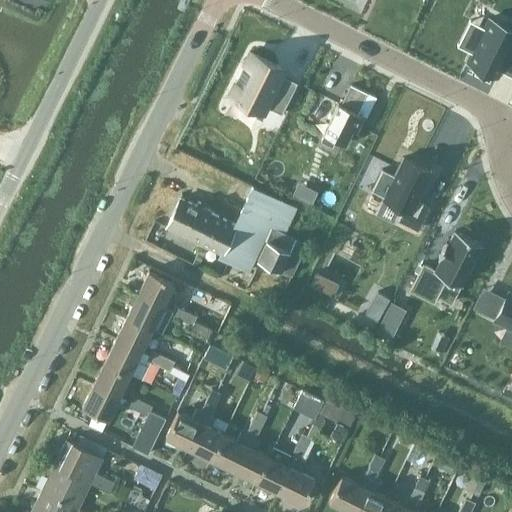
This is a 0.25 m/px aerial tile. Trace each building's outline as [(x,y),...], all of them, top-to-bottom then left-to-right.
[(470,52),(466,61),(496,76),(499,71),(509,49),(511,50),(511,26),(510,30),(488,18),(483,27),(470,52)] [(282,75),(285,69),(249,51),(228,94),(263,112),(266,107),(281,114),(296,82),(282,75)] [(344,143),(351,129),(355,130),(363,115),(366,116),(375,97),(350,84),(340,103),(338,102),(323,132),(324,133),(320,141),(332,147),(335,139),(344,143)] [(381,170),(370,193),(382,198),(383,199),(376,213),(393,222),(395,218),(417,229),(428,207),(417,201),(431,172),(403,157),(393,176),(381,170)] [(179,197),(165,226),(220,252),(219,255),(248,269),(254,258),(256,259),(280,271),(291,276),(306,243),(291,236),(285,233),(295,210),(281,203),(282,201),(281,201),(252,186),(234,223),(179,197)] [(309,188),(303,199),(310,203),(316,191),(309,188)] [(481,244),(454,231),(448,243),(445,242),(437,257),(440,259),(434,270),(422,264),(409,289),(433,301),(436,294),(451,302),(481,244)] [(162,304),(173,281),(148,269),(136,292),(162,304)] [(315,272),(309,284),(331,294),(336,283),(315,272)] [(501,295),(482,285),(472,306),(493,316),(501,295)] [(511,329),(511,293),(508,291),(494,320),(511,329)] [(172,310),(171,310),(161,305),(162,304),(136,292),(125,315),(150,327),(156,315),(167,320),(170,316),(172,310)] [(378,292),(365,314),(376,320),(389,298),(378,292)] [(390,303),(376,331),(390,338),(405,310),(390,303)] [(179,320),(184,310),(174,305),(171,310),(172,310),(170,316),(179,320)] [(184,310),(179,320),(187,323),(185,327),(207,338),(212,329),(194,321),(196,316),(184,310)] [(125,315),(114,338),(139,350),(150,327),(125,315)] [(449,336),(436,330),(429,344),(442,350),(449,336)] [(148,354),(139,350),(114,338),(103,360),(128,373),(142,379),(148,366),(150,362),(145,360),(148,354)] [(196,341),(193,346),(199,349),(202,344),(196,341)] [(157,365),(162,355),(151,349),(148,354),(145,360),(150,362),(157,365)] [(162,355),(157,365),(169,371),(171,367),(175,361),(162,355)] [(103,360),(92,383),(117,395),(128,373),(103,360)] [(169,371),(168,373),(184,382),(187,376),(171,367),(169,371)] [(255,369),(251,376),(263,382),(267,374),(255,369)] [(81,406),(106,418),(117,395),(92,383),(81,406)] [(216,404),(221,393),(211,388),(206,399),(216,404)] [(135,409),(140,400),(129,394),(124,404),(135,409)] [(205,412),(211,415),(216,404),(206,399),(201,409),(196,406),(191,417),(177,410),(165,435),(187,446),(200,421),(205,412)] [(147,415),(151,406),(150,406),(151,405),(140,400),(135,409),(147,415)] [(340,408),(334,418),(349,425),(354,415),(340,408)] [(267,415),(256,410),(251,421),(261,426),(267,415)] [(151,411),(138,437),(153,444),(166,419),(151,411)] [(210,457),(222,432),(210,426),(215,417),(211,415),(205,412),(200,421),(187,446),(210,457)] [(232,468),(249,434),(256,437),(261,426),(251,421),(245,432),(241,430),(237,439),(222,432),(210,457),(232,468)] [(312,422),(305,435),(311,437),(312,438),(313,438),(319,426),(312,422)] [(307,448),(312,438),(311,437),(305,435),(301,433),(296,443),(307,448)] [(255,479),(267,454),(256,449),(261,440),(256,437),(249,434),(232,468),(255,479)] [(81,435),(76,445),(101,457),(106,448),(81,435)] [(94,471),(101,457),(76,445),(65,440),(53,464),(89,482),(109,492),(114,481),(94,471)] [(301,460),(307,448),(296,443),(290,455),(286,452),(282,461),(267,454),(255,479),(277,490),(294,456),(301,460)] [(413,444),(406,458),(415,462),(422,448),(413,444)] [(379,469),(384,458),(374,453),(369,465),(379,469)] [(300,501),(312,476),(302,471),(306,462),(301,460),(294,456),(277,490),(300,501)] [(448,460),(444,469),(455,474),(459,465),(448,460)] [(89,482),(53,464),(40,490),(77,507),(89,482)] [(140,464),(134,478),(155,488),(162,475),(140,464)] [(379,469),(369,465),(364,475),(369,478),(369,479),(374,481),(374,480),(379,469)] [(464,496),(465,496),(468,498),(475,501),(486,478),(475,473),(464,496)] [(326,500),(349,511),(362,486),(339,475),(326,500)] [(424,491),(430,480),(420,475),(414,487),(424,491)] [(377,511),(385,497),(374,492),(379,482),(374,480),(374,481),(369,479),(364,487),(362,486),(349,511),(350,511),(377,511)] [(424,491),(414,487),(408,498),(418,502),(424,491)] [(74,511),(77,507),(40,490),(29,511),(74,511)] [(469,511),(475,501),(468,498),(465,496),(459,509),(465,511),(469,511)] [(377,511),(405,511),(407,508),(385,497),(377,511)]
